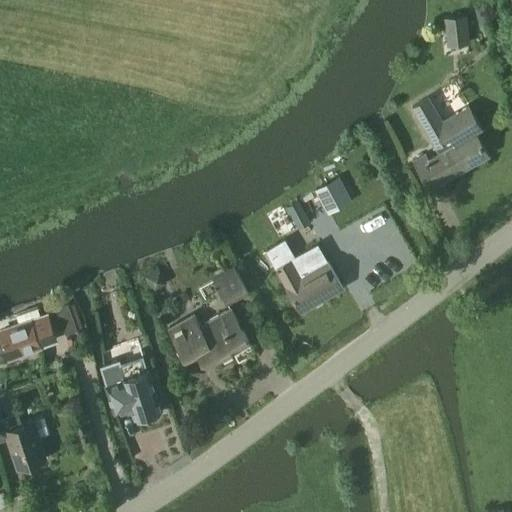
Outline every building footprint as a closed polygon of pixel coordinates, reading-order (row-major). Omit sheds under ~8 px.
[(446,32),(457,31),(459,44),(471,43),(467,13),(444,16),(446,32)] [(489,155),(475,132),(481,128),(468,105),(442,120),(429,97),(412,106),(434,146),(436,145),(440,153),(429,159),(426,153),(413,161),(429,189),(489,155)] [(351,199),(339,176),(317,188),(328,211),(351,199)] [(287,206),(299,228),(311,221),(299,199),(287,206)] [(299,277),(290,260),(276,267),(301,311),(343,288),(328,261),(299,277)] [(212,276),(228,304),(249,292),(234,264),(212,276)] [(157,265),(140,274),(150,292),(167,283),(157,265)] [(56,307),(65,334),(77,330),(68,302),(56,307)] [(188,363),(201,356),(207,367),(250,343),(231,308),(200,325),(194,313),(169,327),(188,363)] [(0,330),(0,332),(8,354),(12,356),(40,345),(40,344),(56,338),(48,314),(31,321),(31,319),(0,330)] [(116,359),(99,364),(114,409),(131,403),(135,416),(140,415),(141,419),(158,414),(157,409),(162,408),(149,368),(122,376),(116,359)] [(19,385),(24,401),(39,396),(33,380),(19,385)] [(32,420),(5,429),(18,468),(45,459),(32,420)]
